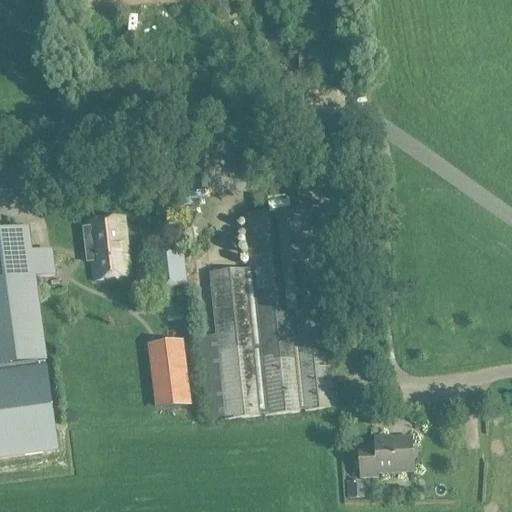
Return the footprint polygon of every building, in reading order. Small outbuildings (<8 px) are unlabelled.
[(249,271),(210,275),(225,422),(260,419),(260,417),(270,416),(270,418),(300,415),(300,413),(304,413),(304,415),(340,410),(320,209),(245,217),(249,271)] [(178,220),(177,242),(195,249),(209,232),(198,214),(178,220)] [(125,220),(86,224),(93,283),(132,278),(125,220)] [(31,256),(27,233),(0,236),(0,369),(45,363),(34,279),(54,277),(50,253),(31,256)] [(184,251),(149,255),(154,293),(189,288),(184,251)] [(376,450),(360,451),(361,480),(378,479),(378,476),(415,474),(413,441),(390,443),(390,439),(375,440),(376,450)] [(349,502),(366,502),(365,487),(349,488),(349,502)]
